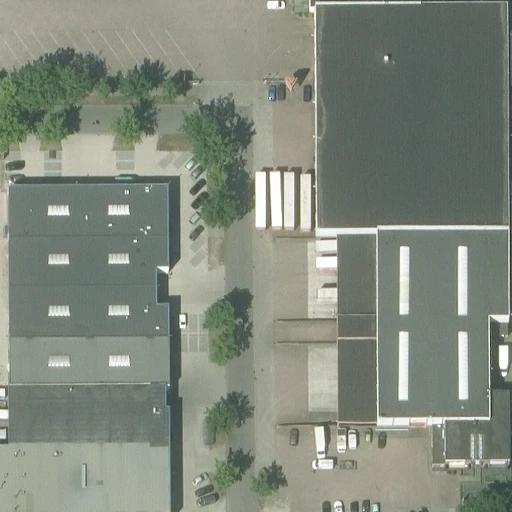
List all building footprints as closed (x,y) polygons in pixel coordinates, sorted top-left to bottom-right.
[(375,241),(376,346),(376,429),(443,428),(443,469),(468,468),(468,463),(508,463),(507,399),(488,399),(487,327),(507,326),(505,14),(418,15),(417,0),(307,0),(308,16),(313,16),(315,241),(375,241)] [(83,192),(63,193),(26,193),(7,193),(7,228),(7,240),(7,245),(8,345),(167,344),(167,311),(155,311),(155,275),(167,275),(167,248),(166,240),(166,221),(166,192),(112,192),(90,192),(83,192)] [(167,344),(8,345),(8,392),(167,391),(167,344)] [(167,393),(167,391),(8,392),(7,392),(7,453),(168,451),(168,414),(164,414),(164,393),(167,393)] [(7,454),(0,453),(0,511),(168,511),(169,453),(150,452),(7,454)]
